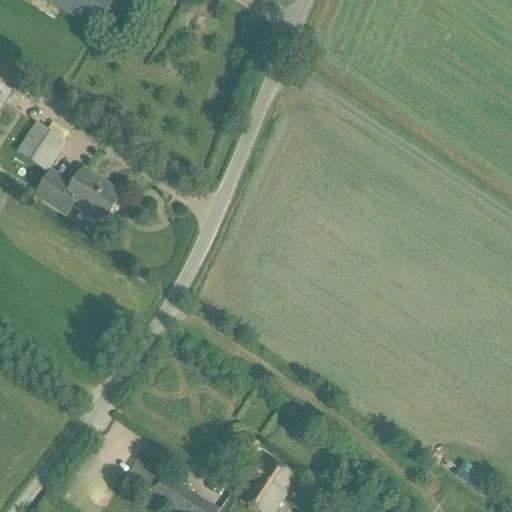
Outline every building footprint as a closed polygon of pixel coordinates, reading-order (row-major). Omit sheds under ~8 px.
[(39,0),(49,6),(100,33),(117,0),(39,0)] [(0,115),(14,94),(0,84),(0,115)] [(38,125),(19,154),(50,176),(69,146),(55,135),(38,125)] [(52,174),(37,198),(67,217),(73,207),(104,227),(107,222),(122,199),(124,196),(85,171),(74,187),(52,174)] [(217,511),(140,460),(128,478),(179,511),(217,511)] [(254,481),(242,500),(260,511),(277,511),(298,479),(268,460),(264,467),(256,462),(247,476),(254,481)] [(66,511),(53,503),(46,511),(66,511)]
